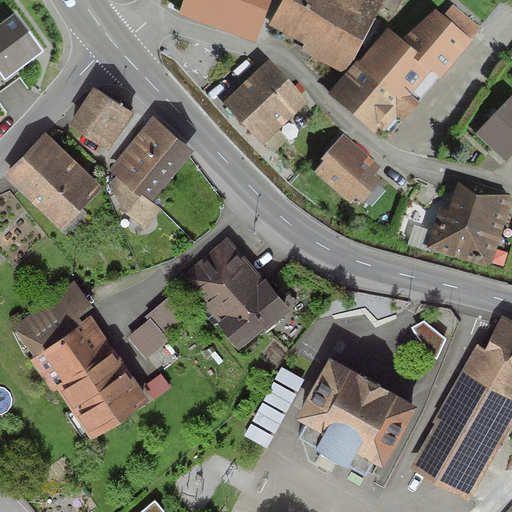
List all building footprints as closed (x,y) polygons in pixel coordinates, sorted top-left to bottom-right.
[(188,0),(183,16),(256,42),(271,0),(188,0)] [(286,0),(272,26),(308,46),(305,51),(345,72),(384,0),(286,0)] [(387,30),(333,93),(382,135),(476,26),(449,2),(438,14),(428,5),(399,40),(387,30)] [(36,52),(13,20),(0,29),(0,71),(3,76),(36,52)] [(303,106),(264,63),(221,101),(259,144),(303,106)] [(128,112),(93,89),(70,125),(96,142),(102,133),(111,138),(128,112)] [(511,154),(511,99),(475,135),(502,164),(511,154)] [(154,206),(145,198),(186,147),(156,121),(152,126),(150,124),(134,144),(140,149),(117,178),(120,180),(111,190),(123,210),(139,223),(154,206)] [(382,172),(344,136),(318,164),(357,200),(382,172)] [(6,172),(58,222),(89,190),(38,140),(6,172)] [(435,206),(425,243),(490,262),(509,199),(454,183),(446,209),(435,206)] [(205,259),(185,278),(221,319),(242,302),(223,280),(241,264),(223,242),(205,259)] [(235,346),(282,307),(263,285),(261,286),(241,264),(223,280),(242,302),(221,319),(217,322),(235,346)] [(25,331),(40,351),(30,358),(51,388),(58,383),(59,384),(107,353),(107,351),(103,354),(80,321),(78,323),(73,315),(87,305),(70,285),(38,309),(44,317),(25,331)] [(167,304),(150,318),(153,321),(166,338),(183,325),(167,304)] [(511,328),(497,320),(478,359),(415,468),(457,492),(501,415),(494,411),(511,379),(511,328)] [(153,321),(135,335),(151,355),(169,342),(166,338),(153,321)] [(59,384),(91,432),(139,400),(107,353),(59,384)] [(360,378),(328,360),(298,414),(305,417),(295,434),(363,472),(372,454),(379,458),(408,405),(376,387),(377,385),(374,383),(373,385),(364,380),(365,378),(361,376),(360,378)] [(275,447),(306,377),(284,367),(253,437),(275,447)] [(511,511),(511,502),(501,493),(484,511),(511,511)] [(164,511),(154,499),(138,511),(164,511)]
